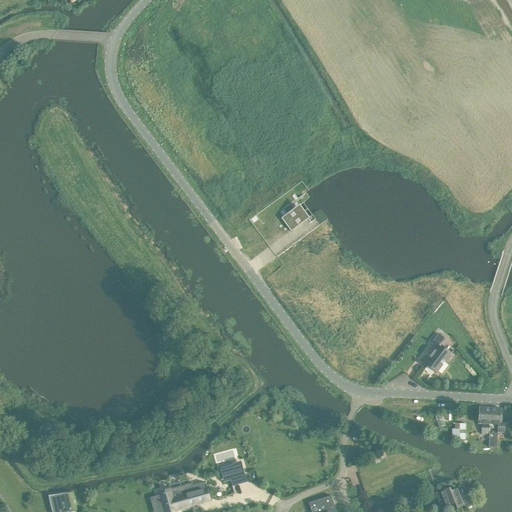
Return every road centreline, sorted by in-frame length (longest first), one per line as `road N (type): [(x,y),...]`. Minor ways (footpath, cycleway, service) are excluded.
road 1 (unclassified): [(511,398),(360,393),(317,362),(126,108),(110,67),(114,39)]
road 2 (unclassified): [(511,367),(493,317),(511,243)]
road 3 (unclassified): [(0,55),(31,36),(114,39)]
